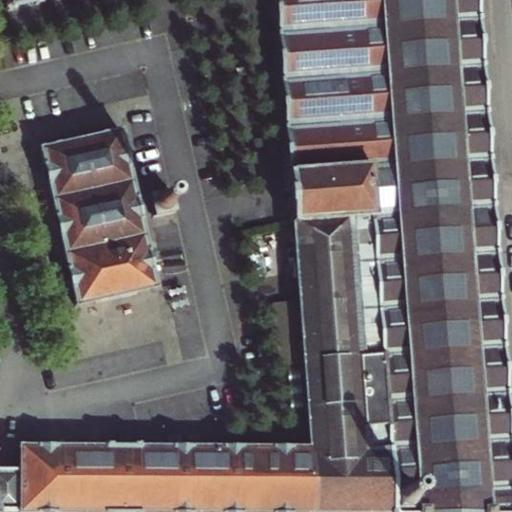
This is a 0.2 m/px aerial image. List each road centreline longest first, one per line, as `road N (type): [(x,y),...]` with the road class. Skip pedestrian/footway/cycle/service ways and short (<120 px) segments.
road 1 (unknown): [(25,407),(64,390),(127,387),(160,373),(196,343),(207,321),(209,263),(195,162),(163,71),(123,59),(81,66),(0,103)]
road 2 (unknown): [(0,287),(25,407)]
